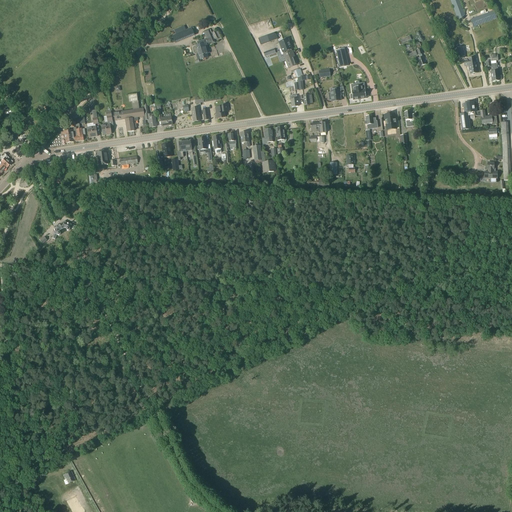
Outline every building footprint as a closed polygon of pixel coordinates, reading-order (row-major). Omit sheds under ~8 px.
[(458,0),(450,0),(457,18),(458,18),(459,19),(465,17),(464,16),(465,16),(458,0)] [(474,27),(492,20),(489,13),(471,20),(473,25),(470,25),(471,28),(474,27)] [(191,28),(179,33),(182,41),(195,36),(194,35),(191,28)] [(210,29),(206,31),(208,36),(205,37),(206,39),(208,44),(215,41),(210,29)] [(274,34),(259,40),(261,45),(276,39),(274,34)] [(400,40),(402,45),(411,41),(409,36),(400,40)] [(283,53),(285,52),(285,54),(291,51),(291,50),(290,46),(288,39),(286,40),(286,39),(283,40),(283,41),(279,43),(279,44),(276,45),(278,50),(281,49),(283,53)] [(194,47),(193,49),(194,54),(196,54),(196,55),(199,54),(200,59),(200,60),(208,58),(207,54),(203,44),(199,45),(196,46),(194,47)] [(497,55),(491,56),(491,59),(491,62),(496,61),(498,61),(497,55),(501,54),(500,48),(496,49),(497,55)] [(336,51),(340,68),(347,67),(343,49),(336,51)] [(296,66),(293,56),(294,56),(292,51),(292,52),(285,54),(283,54),(283,55),(282,56),(282,57),(283,58),(284,58),(288,69),(296,66)] [(423,57),(417,59),(419,67),(426,65),(423,57)] [(475,65),(475,62),(474,58),(466,59),(467,60),(463,60),(464,67),(468,66),(469,71),(470,71),(470,74),(477,73),(476,65),(475,65)] [(491,59),(486,59),(487,68),(491,67),(491,70),(491,73),(492,82),(496,81),(495,72),(495,70),(494,67),(494,64),(493,64),(490,65),(490,62),(491,62),(491,59)] [(306,77),(297,78),(299,90),(303,90),(303,85),(302,85),(301,81),(306,80),(306,77)] [(352,99),(353,100),(357,100),(361,99),(366,99),(366,97),(368,97),(367,93),(365,93),(364,86),(359,87),(359,84),(356,84),(356,87),(351,88),(352,95),(350,95),(350,99),(352,99)] [(341,88),(340,88),(337,88),(338,91),(330,92),(331,93),(329,93),(328,94),(329,100),(330,101),(332,101),(332,102),(341,101),(340,96),(341,96),(340,91),(341,91),(341,88)] [(308,95),(303,96),(304,106),(310,105),(309,104),(313,104),(312,98),(309,98),(308,95)] [(463,106),(465,117),(460,117),(462,131),(470,129),(468,117),(475,116),(475,117),(481,116),(480,112),(477,112),(476,106),(474,107),(473,103),(465,104),(465,106),(463,106)] [(223,106),(223,107),(215,108),(217,119),(224,118),(224,114),(225,114),(225,112),(228,112),(227,105),(223,106)] [(198,108),(191,109),(193,122),(200,121),(198,108)] [(143,109),(128,111),(131,132),(134,131),(134,128),(136,128),(135,122),(138,121),(137,118),(144,117),(143,109)] [(131,132),(128,111),(114,113),(115,121),(126,120),(127,132),(131,132)] [(480,112),(481,116),(481,118),(482,125),(493,123),(492,117),(485,117),(484,111),(480,111),(480,112)] [(410,112),(405,113),(406,120),(406,124),(412,124),(412,126),(417,126),(416,119),(415,115),(411,115),(410,112)] [(156,127),(155,117),(154,114),(148,115),(148,114),(145,114),(146,121),(149,120),(150,128),(156,127)] [(394,114),(385,116),(386,121),(385,121),(386,125),(387,130),(395,129),(396,129),(395,123),(396,123),(395,120),(394,114)] [(366,121),(365,121),(365,124),(367,124),(367,128),(373,127),(373,129),(377,128),(377,122),(376,122),(375,119),(372,119),(372,116),(366,117),(366,121)] [(161,119),(162,127),(162,126),(167,126),(172,125),(171,117),(161,119)] [(508,122),(501,123),(502,130),(502,139),(502,144),(504,178),(505,181),(511,180),(511,170),(510,170),(510,165),(509,149),(508,130),(508,122)] [(66,132),(64,132),(61,133),(62,136),(65,135),(65,136),(66,143),(74,142),(83,141),(83,135),(82,135),(81,129),(80,129),(79,125),(76,125),(75,123),(72,124),(72,129),(76,128),(76,130),(72,131),(68,132),(68,130),(66,131),(66,132)] [(316,123),(310,124),(311,132),(317,131),(317,132),(320,132),(320,128),(320,127),(319,123),(316,124),(316,123)] [(110,124),(101,126),(103,136),(111,134),(110,124)] [(95,127),(87,128),(89,138),(97,137),(95,127)] [(284,128),(276,129),(277,141),(281,141),(281,142),(282,142),(282,143),(283,143),(284,143),(285,143),(286,142),(286,141),(286,140),(286,138),(285,138),(284,137),(285,137),(284,128)] [(272,129),(268,130),(264,130),(265,143),(273,142),(272,129)] [(496,129),(488,130),(489,135),(489,138),(497,138),(497,134),(496,129)] [(229,142),(229,145),(230,145),(230,148),(236,148),(235,144),(236,144),(235,138),(234,139),(234,134),(228,135),(228,142),(229,142)] [(213,142),(212,142),(212,147),(214,146),(214,150),(215,150),(215,154),(221,153),(221,149),(220,145),(219,145),(219,142),(220,142),(219,137),(218,137),(218,136),(214,137),(214,138),(213,138),(213,142)] [(205,154),(208,154),(206,141),(205,142),(204,139),(198,140),(199,147),(197,147),(198,150),(199,150),(199,151),(204,150),(205,154)] [(164,158),(172,157),(170,144),(162,145),(164,158)] [(255,164),(262,164),(262,163),(265,163),(264,152),(261,153),(260,146),(253,147),(255,164)] [(108,164),(107,151),(97,152),(99,166),(108,164)] [(6,169),(12,162),(4,154),(0,158),(0,174),(6,168),(6,169)] [(347,156),(347,165),(349,165),(349,173),(355,173),(355,169),(353,169),(353,165),(355,165),(355,156),(347,156)] [(137,157),(121,160),(122,166),(138,163),(137,157)] [(163,160),(164,168),(166,167),(166,172),(172,172),(172,166),(171,166),(170,159),(163,160)] [(267,163),(265,163),(262,163),(262,164),(263,173),(263,172),(268,172),(268,173),(276,172),(274,162),(274,163),(267,163)] [(485,172),(484,178),(497,179),(497,172),(495,172),(495,171),(495,167),(493,166),(494,163),(488,163),(487,170),(488,170),(488,172),(485,172)] [(70,230),(70,229),(75,230),(76,227),(66,224),(65,222),(59,224),(54,227),(55,229),(52,239),(55,240),(57,235),(58,235),(59,235),(59,234),(60,234),(60,233),(60,232),(60,231),(59,231),(58,230),(59,229),(61,228),(63,227),(64,227),(65,227),(65,228),(65,229),(66,230),(67,230),(68,230),(69,230),(70,230)] [(74,481),(72,477),(70,472),(63,475),(65,478),(66,480),(64,481),(65,485),(74,481)]
